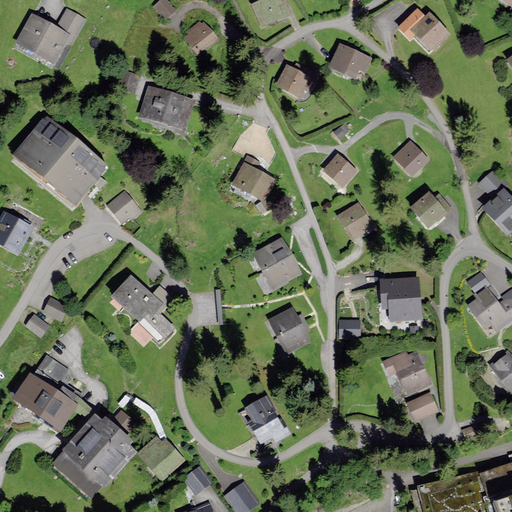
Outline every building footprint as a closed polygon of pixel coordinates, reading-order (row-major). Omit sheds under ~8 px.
[(168,0),(166,0),(156,8),(167,21),(178,12),(168,0)] [(268,0),(252,7),(262,29),(291,17),(284,0),(268,0)] [(56,31),(33,17),(16,46),(52,67),(66,43),(71,46),(85,23),(67,12),(56,31)] [(432,17),(413,33),(433,56),(452,39),(432,17)] [(184,38),(199,57),(218,43),(204,24),(184,38)] [(342,48),(332,70),(363,84),(373,62),(342,48)] [(290,67),(278,88),(301,101),(313,79),(290,67)] [(150,88),(142,115),(183,128),(192,100),(150,88)] [(47,119),(17,155),(76,202),(105,166),(47,119)] [(412,142),(394,160),(415,180),(432,163),(412,142)] [(338,156),(324,173),(345,189),(358,173),(338,156)] [(246,165),(234,187),(264,203),(276,182),(246,165)] [(124,192),(109,205),(123,223),(139,211),(124,192)] [(431,194),(412,210),(430,231),(449,215),(431,194)] [(511,198),(508,194),(486,212),(507,236),(511,232),(511,198)] [(361,207),(341,218),(354,243),(375,233),(361,207)] [(4,212),(0,219),(0,243),(19,253),(33,228),(4,212)] [(284,240),(255,257),(276,292),(304,276),(284,240)] [(162,308),(165,306),(171,299),(160,287),(151,296),(132,277),(114,295),(160,340),(172,327),(158,313),(162,308)] [(422,277),(380,278),(381,322),(422,321),(422,277)] [(490,293),(469,308),(482,325),(503,310),(490,293)] [(66,307),(51,300),(45,312),(60,319),(66,307)] [(511,304),(499,315),(507,326),(511,322),(511,304)] [(295,310),(269,323),(288,359),(314,346),(295,310)] [(49,326),(35,316),(28,324),(41,335),(49,326)] [(416,348),(384,361),(400,398),(431,385),(416,348)] [(45,354),(36,372),(59,384),(68,366),(45,354)] [(511,356),(511,355),(492,368),(511,396),(511,395),(511,356)] [(31,374),(14,399),(59,430),(76,405),(31,374)] [(407,399),(414,420),(439,412),(432,392),(407,399)] [(269,399),(246,411),(265,447),(288,435),(269,399)] [(96,415),(53,464),(92,498),(134,451),(128,445),(132,441),(105,417),(102,421),(96,415)] [(157,437),(140,452),(163,478),(184,460),(166,440),(162,443),(157,437)] [(511,463),(481,473),(487,495),(495,492),(499,511),(511,511),(511,454),(510,455),(511,463)] [(211,483),(200,468),(185,479),(196,494),(211,483)] [(237,511),(246,511),(259,503),(245,483),(226,496),(237,511)]
